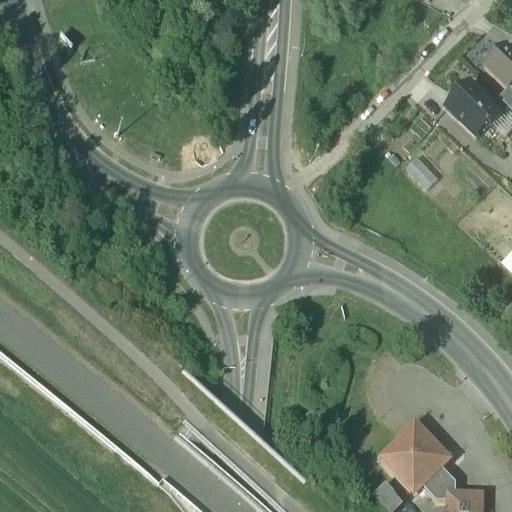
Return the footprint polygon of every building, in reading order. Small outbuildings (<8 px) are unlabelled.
[(511,52),(506,47),(484,71),(507,93),(508,93),(511,89),(511,52)] [(467,85),(443,110),(445,112),(447,110),(458,121),(456,123),(474,140),(486,127),(488,129),(500,117),(467,85)] [(511,89),(508,93),(507,93),(499,102),(511,114),(511,89)] [(416,159),(406,170),(427,190),(437,179),(416,159)] [(451,462),(414,424),(376,461),(413,499),(422,490),(442,471),(451,462)] [(442,471),(422,490),(435,504),(445,504),(446,495),(454,495),(454,484),(442,471)] [(385,511),(396,511),(403,505),(381,485),(370,498),(385,511)] [(454,495),(446,495),(445,504),(445,511),(482,511),(483,496),(473,496),(460,495),(454,495)]
